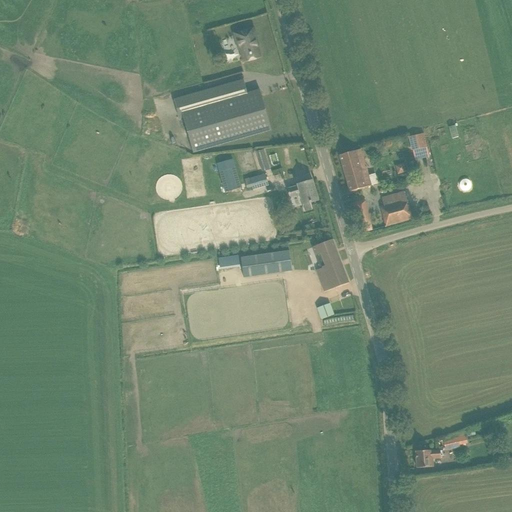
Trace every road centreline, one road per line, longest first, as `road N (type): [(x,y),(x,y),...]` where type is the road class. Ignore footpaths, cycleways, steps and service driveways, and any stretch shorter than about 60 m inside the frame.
road 1 (residential): [(394,511),(384,369),(350,250)]
road 2 (residential): [(350,250),(279,0)]
road 3 (unclassified): [(350,250),(511,208)]
